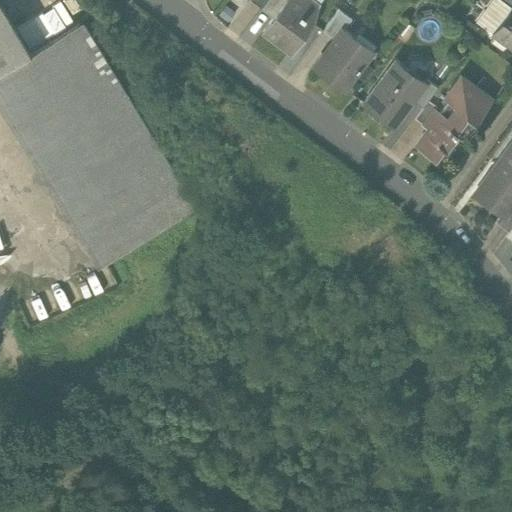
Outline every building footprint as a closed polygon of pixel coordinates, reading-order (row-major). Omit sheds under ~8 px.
[(260,25),(289,47),(310,20),(315,3),(311,0),(279,0),(275,6),(260,25)] [(511,9),(511,0),(496,0),(510,11),(511,9)] [(0,73),(30,55),(29,54),(0,6),(0,73)] [(321,27),(332,36),(341,24),(342,26),(350,16),(337,6),(321,27)] [(491,36),(511,52),(511,9),(510,11),(491,36)] [(332,36),(310,64),(341,88),(372,48),(342,26),(341,24),(332,36)] [(30,55),(0,73),(0,95),(104,265),(191,211),(76,25),(29,54),(30,55)] [(394,58),(360,103),(391,127),(413,99),(426,83),(423,81),(394,58)] [(426,78),(423,81),(426,83),(413,99),(422,106),(427,99),(437,87),(426,78)] [(444,105),(415,144),(432,157),(440,147),(445,151),(455,137),(461,142),(487,108),(481,103),(485,98),(459,78),(441,102),(444,105)] [(427,99),(422,106),(414,117),(423,125),(437,107),(427,99)] [(511,143),(511,144),(472,196),(501,219),(503,220),(511,208),(511,143)] [(511,208),(503,220),(501,219),(496,225),(508,234),(511,228),(511,208)]
